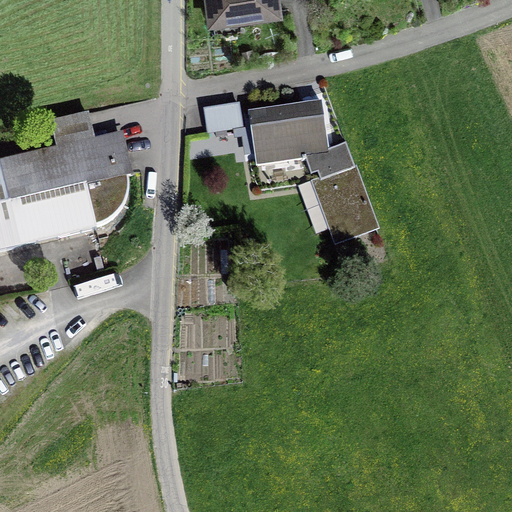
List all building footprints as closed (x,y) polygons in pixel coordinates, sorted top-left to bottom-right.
[(278,0),(205,0),(209,25),(281,15),(278,0)] [(321,103),(248,114),(256,166),(302,159),(329,155),(328,151),(321,103)] [(240,107),(204,113),(207,134),(243,128),(240,107)] [(53,155),(0,168),(0,257),(95,233),(105,230),(117,223),(125,214),(130,202),(132,183),(124,139),(94,145),(90,120),(49,129),(53,155)] [(346,145),(328,151),(329,155),(302,159),(303,161),(306,161),(311,175),(317,173),(343,241),(376,229),(346,145)] [(78,293),(114,287),(112,276),(76,282),(78,293)]
